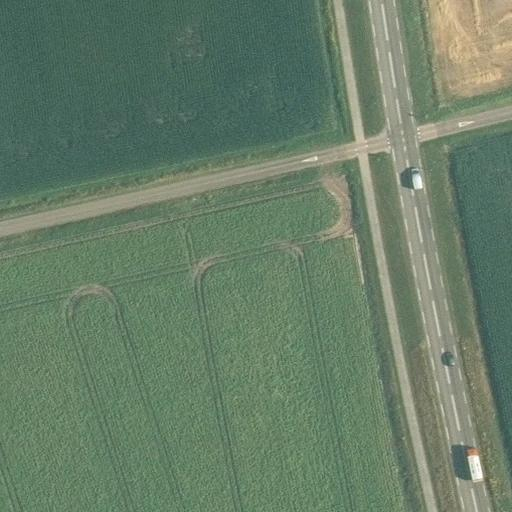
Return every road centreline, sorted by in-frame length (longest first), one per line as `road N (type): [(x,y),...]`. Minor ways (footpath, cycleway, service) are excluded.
road 1 (unclassified): [(0,229),(402,138)]
road 2 (secondary): [(473,511),(402,138)]
road 3 (secondary): [(402,138),(380,0)]
